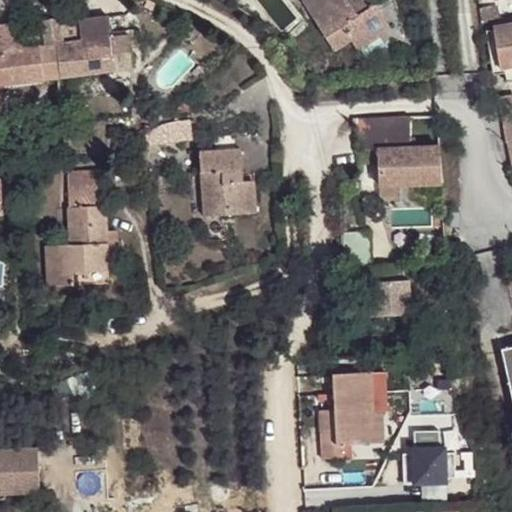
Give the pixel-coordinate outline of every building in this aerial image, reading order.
[(370,18),(378,13),(368,0),(350,0),(348,2),(347,0),(303,0),(302,1),(334,50),(352,38),(357,50),(380,34),(370,18)] [(492,21),(495,20),(493,8),(478,11),(479,24),(492,21)] [(380,12),(378,13),(370,18),(380,34),(390,27),(380,12)] [(13,24),(0,25),(0,83),(19,81),(133,68),(130,38),(112,39),(109,17),(80,21),(82,41),(63,43),(60,18),(43,19),(46,45),(16,48),(13,24)] [(511,17),(495,20),(492,21),(493,28),(511,24),(511,17)] [(511,24),(493,28),(487,30),(495,72),(506,71),(508,82),(511,80),(511,24)] [(511,96),(496,99),(502,122),(511,120),(511,96)] [(408,117),(348,120),(348,127),(352,126),(354,151),(373,149),(376,186),(440,181),(436,146),(411,148),(408,117)] [(511,120),(502,122),(505,140),(511,139),(511,120)] [(159,122),(146,134),(147,143),(181,141),(180,121),(159,122)] [(204,218),(256,215),(253,185),(242,186),(240,152),(200,155),(204,218)] [(67,186),(68,208),(103,206),(103,185),(67,186)] [(103,206),(68,208),(70,246),(43,247),(45,288),(72,287),(71,273),(86,273),(86,268),(105,267),(105,251),(104,233),(103,206)] [(449,207),(450,221),(459,222),(458,207),(449,207)] [(116,232),(104,233),(105,251),(116,251),(116,232)] [(398,266),(366,267),(366,282),(398,281),(398,266)] [(398,281),(366,282),(367,316),(407,316),(407,281),(398,281)] [(511,343),(499,347),(510,407),(511,407),(511,343)] [(381,371),(370,372),(374,412),(379,411),(385,411),(381,371)] [(330,374),(332,411),(333,432),(318,433),(320,461),(341,459),(341,445),(354,445),(370,443),(368,412),(374,412),(370,372),(330,374)] [(333,432),(332,411),(316,412),(318,433),(333,432)] [(379,411),(374,412),(368,412),(370,443),(382,443),(379,411)] [(355,460),(354,445),(341,445),(341,459),(341,460),(355,460)] [(34,451),(0,451),(0,500),(1,500),(0,495),(35,494),(34,451)] [(383,478),(384,490),(410,488),(409,476),(383,478)]
